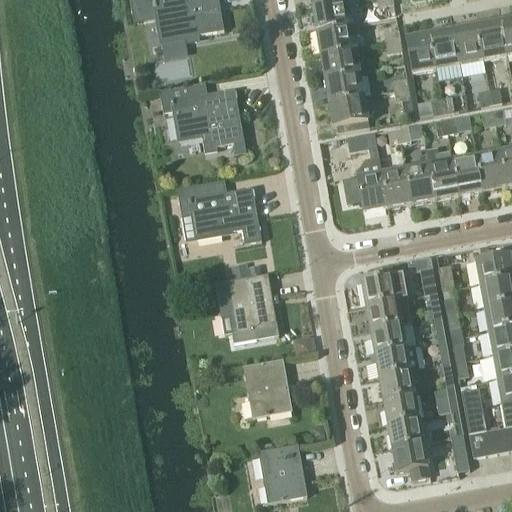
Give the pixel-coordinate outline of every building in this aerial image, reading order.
[(128,0),(133,27),(155,23),(157,23),(161,46),(185,42),(186,46),(197,44),(197,40),(224,35),(217,0),(199,0),(184,3),(183,0),(128,0)] [(309,0),(312,13),(346,7),(356,5),(355,0),(309,0)] [(392,0),(387,0),(378,2),(380,12),(394,10),(392,0)] [(312,13),(316,37),(350,31),(346,7),(312,13)] [(511,23),(500,26),(507,61),(511,59),(511,23)] [(500,26),(476,30),(482,65),(507,61),(500,26)] [(253,29),(242,31),(244,40),(254,38),(253,29)] [(476,30),(453,35),(459,69),(482,65),(476,30)] [(316,37),(320,61),(354,55),(350,31),(316,37)] [(453,35),(429,39),(435,74),(459,69),(453,35)] [(384,39),(386,49),(400,47),(398,36),(384,39)] [(429,39),(404,44),(411,78),(435,74),(429,39)] [(400,47),(386,49),(388,60),(402,57),(400,47)] [(320,61),(324,85),(359,79),(354,55),(320,61)] [(324,85),(328,108),(363,102),(359,79),(324,85)] [(392,86),(394,96),(408,94),(406,83),(392,86)] [(163,119),(174,117),(179,145),(205,140),(206,146),(214,144),(216,152),(233,149),(235,157),(233,157),(233,161),(245,159),(234,95),(202,100),(200,88),(158,96),(163,119)] [(408,94),(394,96),(396,107),(410,105),(408,94)] [(499,95),(488,97),(491,110),(501,108),(499,95)] [(491,110),(488,97),(477,99),(480,112),(491,110)] [(467,111),(464,99),(456,101),(458,113),(467,111)] [(363,102),(328,108),(332,133),(336,132),(337,139),(368,133),(367,127),(363,102)] [(450,104),(441,105),(443,119),(454,117),(452,104),(450,104)] [(443,119),(441,105),(430,107),(433,121),(443,119)] [(492,116),(494,131),(505,129),(502,114),(492,116)] [(481,118),(484,133),(494,131),(492,116),(481,118)] [(444,125),(447,139),(458,138),(455,123),(444,125)] [(434,127),(436,141),(447,139),(444,125),(434,127)] [(410,146),(408,132),(397,134),(400,148),(410,146)] [(397,134),(386,136),(389,150),(400,148),(397,134)] [(375,138),(346,143),(349,158),(368,154),(370,164),(379,163),(375,138)] [(511,153),(499,156),(505,192),(511,190),(511,153)] [(499,156),(476,160),(482,196),(505,192),(499,156)] [(476,160),(451,164),(458,201),(482,196),(476,160)] [(365,166),(356,178),(357,182),(363,218),(388,214),(381,177),(379,163),(370,164),(365,166)] [(451,164),(428,169),(435,205),(458,201),(451,164)] [(428,169),(404,173),(411,209),(435,205),(428,169)] [(404,173),(381,177),(388,214),(411,209),(404,173)] [(196,245),(241,237),(244,251),(260,248),(258,234),(250,193),(218,199),(216,188),(203,191),(175,196),(178,213),(180,225),(192,223),(196,245)] [(430,262),(408,266),(409,273),(415,277),(432,274),(430,262)] [(511,275),(510,262),(475,268),(479,290),(511,283),(511,275)] [(245,268),(230,271),(233,285),(259,280),(257,271),(246,273),(245,268)] [(439,272),(442,296),(453,295),(449,270),(439,272)] [(428,301),(436,300),(432,275),(420,277),(424,302),(428,301)] [(392,283),(360,289),(364,313),(406,305),(407,305),(403,281),(392,283)] [(265,282),(213,292),(220,327),(226,326),(231,352),(277,343),(265,282)] [(511,283),(479,290),(483,315),(511,309),(511,283)] [(444,305),(447,321),(457,319),(454,304),(444,305)] [(406,305),(364,313),(369,336),(400,330),(411,328),(407,305),(406,305)] [(511,309),(483,315),(487,338),(511,333),(511,309)] [(439,313),(431,314),(433,324),(441,323),(439,313)] [(457,319),(447,321),(450,337),(459,335),(457,319)] [(441,323),(433,324),(437,348),(445,346),(441,323)] [(400,330),(369,336),(373,360),(405,354),(400,330)] [(511,333),(487,338),(492,362),(511,358),(511,333)] [(293,346),(296,361),(311,358),(308,343),(293,346)] [(445,346),(437,348),(442,371),(449,369),(445,346)] [(452,352),(455,368),(465,366),(462,351),(452,352)] [(405,354),(373,360),(377,383),(417,376),(413,353),(405,355),(405,354)] [(511,358),(492,362),(496,386),(511,382),(511,358)] [(465,366),(455,368),(458,384),(468,382),(465,366)] [(290,418),(281,367),(242,374),(251,425),(290,418)] [(449,369),(442,371),(446,395),(454,393),(449,369)] [(417,376),(377,383),(382,407),(413,401),(411,387),(419,386),(417,377),(417,376)] [(511,382),(496,386),(500,410),(504,432),(511,430),(511,382)] [(446,395),(434,397),(438,420),(450,418),(458,416),(454,393),(446,395)] [(477,395),(461,398),(468,439),(480,437),(484,436),(477,395)] [(413,401),(382,407),(386,431),(418,424),(413,401)] [(418,424),(386,431),(390,454),(422,448),(418,424)] [(460,430),(453,431),(454,441),(462,439),(460,430)] [(322,431),(310,433),(312,447),(324,444),(322,431)] [(504,433),(492,435),(497,458),(508,456),(504,433)] [(484,436),(480,437),(484,461),(497,458),(492,435),(484,436)] [(480,437),(468,439),(473,463),(484,461),(480,437)] [(454,441),(450,442),(450,443),(457,478),(469,475),(462,439),(454,441)] [(422,448),(390,454),(395,479),(409,476),(411,487),(428,484),(422,448)] [(257,459),(266,511),(306,505),(297,452),(257,459)]
